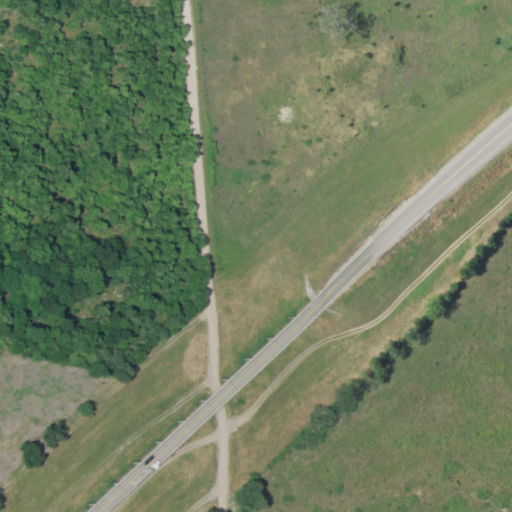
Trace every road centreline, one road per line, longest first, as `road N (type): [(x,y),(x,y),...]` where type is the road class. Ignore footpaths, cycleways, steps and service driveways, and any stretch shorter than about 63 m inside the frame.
road 1 (residential): [(465,0),(282,184),(288,281),(324,353),(364,399),(403,424),(460,425),(511,367)]
road 2 (residential): [(0,410),(178,257),(282,184)]
road 3 (residential): [(217,357),(192,0)]
road 4 (primary): [(93,511),(321,305)]
road 5 (primary): [(321,305),(511,126)]
road 6 (residential): [(369,511),(460,425)]
